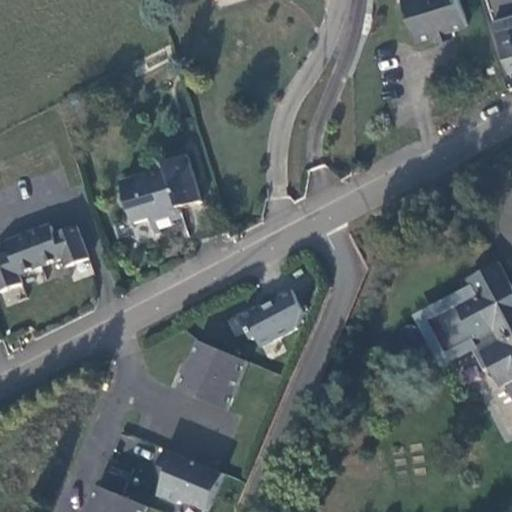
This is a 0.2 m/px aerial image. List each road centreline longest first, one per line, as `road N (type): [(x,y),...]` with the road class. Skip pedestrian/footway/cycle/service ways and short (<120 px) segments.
road 1 (residential): [(0,385),(317,221)]
road 2 (residential): [(248,511),(342,285),(317,221)]
road 3 (residential): [(317,221),(511,122)]
